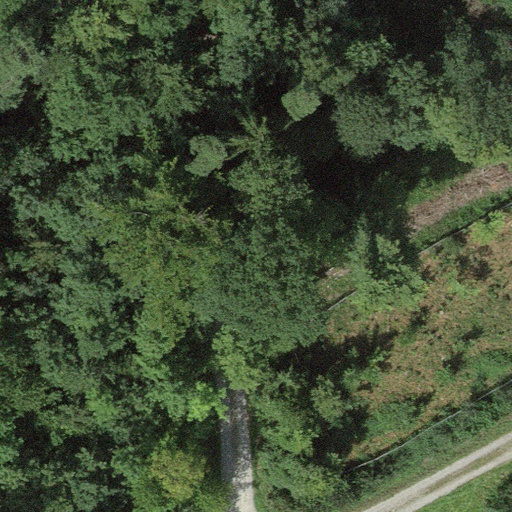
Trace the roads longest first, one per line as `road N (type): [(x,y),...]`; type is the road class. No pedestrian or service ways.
road 1 (track): [(237,511),(188,0)]
road 2 (track): [(511,418),(369,511)]
